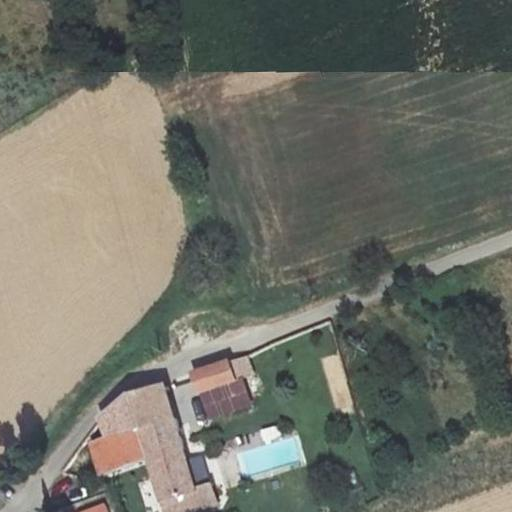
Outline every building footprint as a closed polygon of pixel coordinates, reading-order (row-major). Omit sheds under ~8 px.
[(244,380),(254,377),(248,359),(197,376),(202,394),(203,394),(244,380)] [(253,406),(244,380),(203,394),(212,419),(253,406)] [(144,429),(178,419),(170,389),(134,399),(144,429)] [(199,492),(178,419),(144,429),(134,399),(105,421),(113,441),(97,446),(105,475),(152,459),(167,511),(196,511),(219,506),(214,488),(199,492)] [(109,511),(105,500),(74,511),(109,511)]
